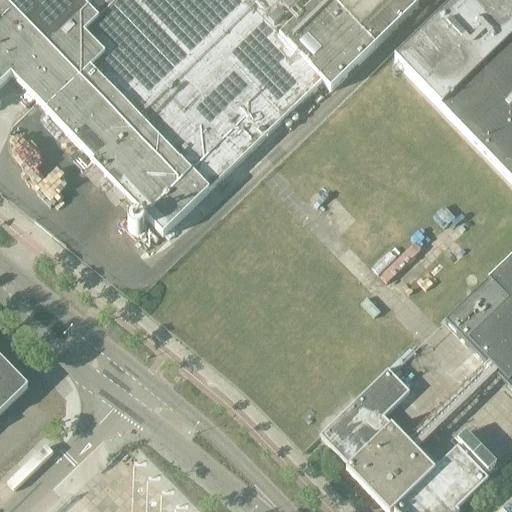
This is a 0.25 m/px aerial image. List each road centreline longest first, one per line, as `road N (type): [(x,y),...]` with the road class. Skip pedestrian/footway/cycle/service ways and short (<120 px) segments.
road 1 (tertiary): [(277,511),(137,388)]
road 2 (tertiary): [(137,388),(0,275)]
road 3 (unclassified): [(9,511),(137,388)]
